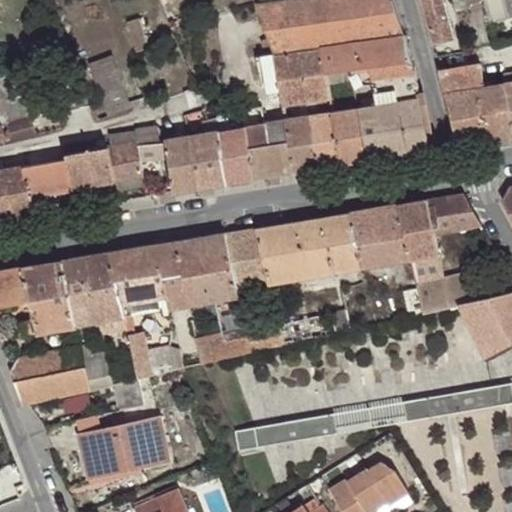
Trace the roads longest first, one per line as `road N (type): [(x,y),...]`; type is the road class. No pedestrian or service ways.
road 1 (tertiary): [(452,175),(0,255)]
road 2 (residential): [(452,175),(403,0)]
